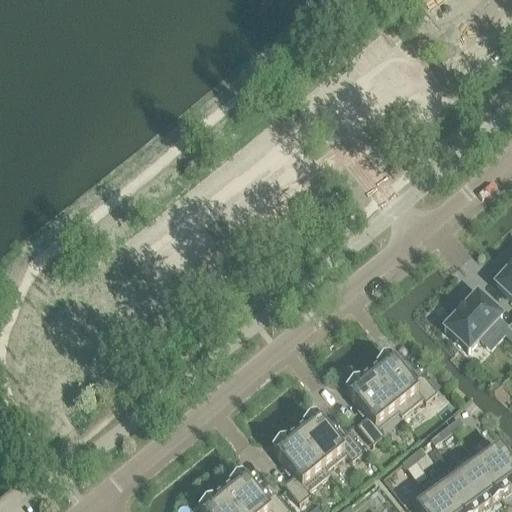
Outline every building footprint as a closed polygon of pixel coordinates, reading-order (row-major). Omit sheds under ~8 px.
[(39,384),(304,182),(266,133),(1,335),(39,384)] [(511,271),(495,290),(511,305),(511,271)] [(476,299),(443,335),(468,358),(501,322),(476,299)] [(436,400),(421,381),(410,389),(389,363),(367,380),(399,419),(398,420),(401,423),(422,406),(425,409),(436,400)] [(399,419),(367,380),(346,397),(367,424),(357,432),(372,452),(383,442),(378,436),(398,420),(399,419)] [(363,459),(347,440),(337,449),(315,422),(294,439),(325,478),(326,477),(346,461),(351,468),(363,459)] [(457,424),(448,431),(453,437),(462,430),(457,424)] [(448,431),(439,438),(444,445),(453,437),(448,431)] [(325,478),(294,439),(273,456),(294,483),(283,492),(299,511),(310,501),(307,498),(329,481),(326,477),(325,478)] [(496,450),(474,466),(500,503),(509,496),(511,493),(511,472),(511,471),(511,465),(505,456),(502,458),(496,450)] [(420,454),(411,461),(416,467),(425,460),(420,454)] [(411,461),(401,469),(406,475),(416,467),(411,461)] [(474,466),(454,480),(476,511),(486,511),(500,503),(474,466)] [(435,493),(435,494),(447,511),(476,511),(454,480),(435,493)] [(284,511),(274,499),(263,508),(242,481),(220,499),(231,511),(284,511)] [(428,492),(409,506),(413,511),(447,511),(435,494),(435,493),(433,489),(428,492)] [(231,511),(220,499),(203,511),(231,511)]
